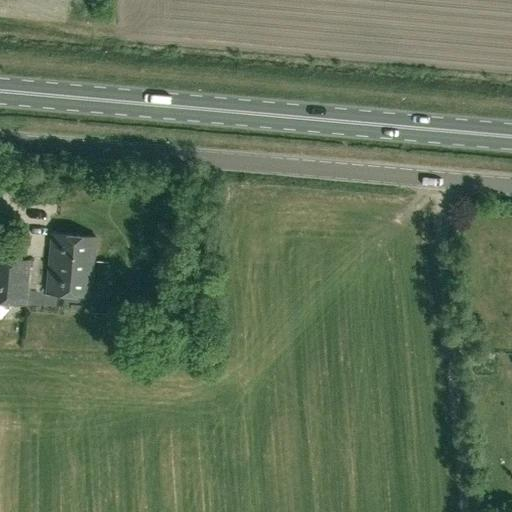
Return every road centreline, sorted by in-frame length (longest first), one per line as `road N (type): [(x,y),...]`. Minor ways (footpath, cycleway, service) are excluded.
road 1 (primary): [(511,135),(0,89)]
road 2 (unclassified): [(511,183),(0,139)]
